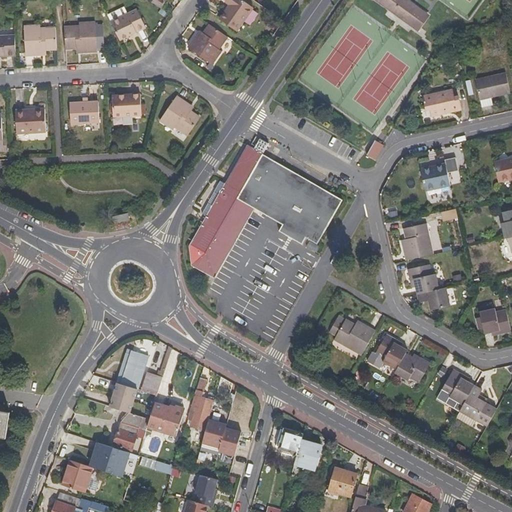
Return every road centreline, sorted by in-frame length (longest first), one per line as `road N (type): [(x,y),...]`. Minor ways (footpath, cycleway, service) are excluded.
road 1 (residential): [(511,356),(476,358),(396,309),(371,189)]
road 2 (residential): [(261,378),(371,189)]
road 3 (tertiary): [(276,386),(454,486)]
road 4 (residential): [(371,189),(401,147),(511,122)]
road 5 (residential): [(0,76),(123,71),(151,59)]
road 6 (residential): [(371,189),(240,114)]
road 7 (secondary): [(321,0),(240,114)]
road 8 (residential): [(240,511),(276,386)]
road 9 (tertiary): [(0,222),(101,288)]
road 10 (tertiary): [(114,255),(0,217)]
